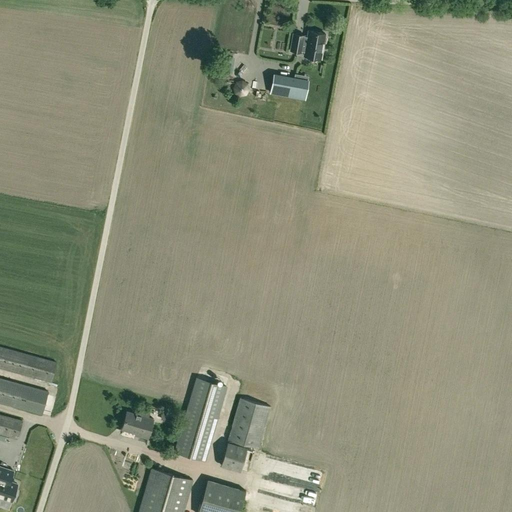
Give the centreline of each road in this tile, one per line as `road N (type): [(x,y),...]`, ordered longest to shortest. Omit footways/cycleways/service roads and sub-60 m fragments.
road 1 (unclassified): [(38,511),(68,416),(151,0)]
road 2 (unclassified): [(511,5),(381,0)]
